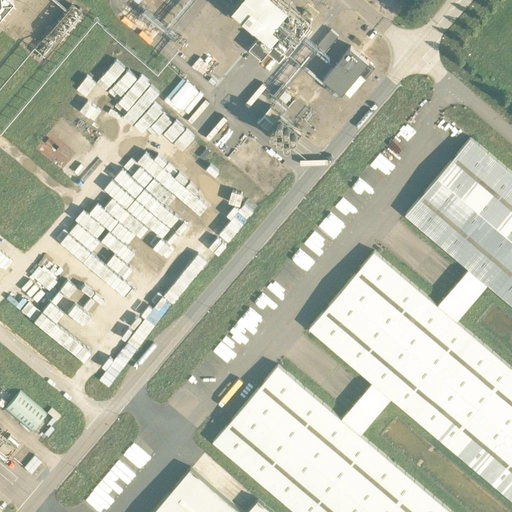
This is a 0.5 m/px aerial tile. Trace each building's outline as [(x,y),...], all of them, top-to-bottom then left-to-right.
[(0,0),(0,12),(10,0),(0,0)] [(288,0),(233,0),(289,47),(312,20),(288,0)] [(138,16),(149,25),(153,19),(143,10),(138,16)] [(339,35),(331,29),(318,44),(326,51),(339,35)] [(359,45),(362,42),(355,36),(353,39),(359,45)] [(324,78),(329,82),(342,93),(359,73),(365,78),(375,66),(351,45),(324,78)] [(276,64),(283,55),(284,54),(277,48),(269,58),(276,64)] [(285,89),(278,97),(284,102),(291,94),(285,89)] [(340,96),(332,105),(341,112),(348,104),(340,96)] [(269,104),(260,122),(272,128),(277,118),(279,119),(283,111),(269,104)] [(298,511),(453,511),(361,434),(392,397),(511,497),(511,366),(457,320),(489,283),(511,302),(511,171),(470,137),(406,213),(470,267),(439,305),(374,250),(310,326),(374,381),(342,418),(278,364),(213,440),(298,511)] [(160,188),(153,198),(193,230),(201,221),(160,188)] [(144,211),(136,220),(173,253),(181,244),(144,211)] [(109,271),(134,292),(141,283),(116,262),(109,271)] [(169,310),(194,279),(185,272),(159,302),(169,310)] [(149,318),(134,334),(142,342),(157,326),(149,318)] [(101,375),(110,382),(125,364),(116,356),(101,375)] [(30,431),(47,412),(20,390),(4,409),(30,431)] [(7,431),(0,439),(0,450),(9,458),(22,443),(7,431)] [(32,471),(42,460),(35,454),(25,465),(32,471)] [(274,511),(258,498),(246,511),(244,511),(191,467),(152,511),(274,511)]
